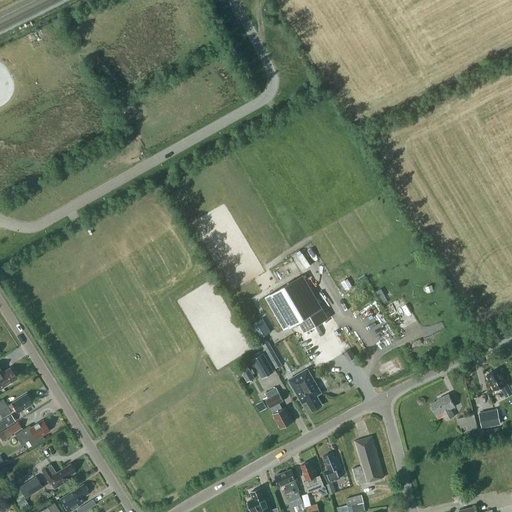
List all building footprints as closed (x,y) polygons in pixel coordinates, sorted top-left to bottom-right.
[(291,326),(291,327),(296,324),(300,322),(306,332),(327,319),(301,276),(271,293),(291,326)] [(350,283),(341,289),(344,293),(353,287),(350,283)] [(262,318),(251,324),(259,338),(270,332),(262,318)] [(345,322),(339,326),(353,351),(360,347),(345,322)] [(296,324),(291,327),(291,326),(289,327),(277,334),(290,355),(308,343),(296,324)] [(268,341),(263,344),(276,367),(281,364),(268,341)] [(354,357),(350,350),(344,353),(348,360),(354,357)] [(252,359),(263,378),(274,371),(264,352),(252,359)] [(0,368),(0,388),(10,382),(10,381),(16,377),(10,367),(2,372),(0,368)] [(248,381),(255,377),(250,368),(243,372),(248,381)] [(307,369),(288,380),(302,403),(306,401),(312,411),(322,405),(316,395),(321,392),(307,369)] [(511,392),(507,383),(505,384),(498,369),(486,375),(494,390),(500,387),(505,396),(511,392)] [(265,397),(266,399),(265,399),(280,427),(293,420),(285,407),(282,408),(279,402),(283,400),(276,387),(265,393),(266,397),(265,397)] [(19,399),(18,398),(6,405),(2,399),(0,399),(0,413),(2,417),(10,411),(15,408),(17,412),(23,408),(24,407),(31,402),(26,394),(19,399)] [(454,416),(451,409),(454,407),(448,394),(440,398),(441,400),(430,405),(435,415),(442,411),(446,420),(454,416)] [(479,413),(482,427),(483,427),(500,423),(497,410),(479,413)] [(468,431),(477,428),(474,414),(457,419),(459,427),(466,425),(468,431)] [(15,421),(11,415),(0,421),(0,422),(4,428),(15,421)] [(29,440),(32,445),(43,438),(41,435),(49,430),(43,419),(29,428),(28,426),(15,434),(21,444),(29,440)] [(0,432),(0,436),(3,441),(12,435),(11,433),(21,427),(18,422),(0,432)] [(467,439),(477,437),(475,431),(465,433),(467,439)] [(357,482),(359,483),(384,476),(372,435),(354,440),(361,465),(352,468),(357,482)] [(339,478),(336,469),(341,467),(337,456),(334,456),(333,452),(323,455),(327,466),(329,472),(324,474),(327,482),(339,478)] [(323,495),(328,493),(325,485),(324,486),(320,475),(318,476),(315,469),(313,469),(310,461),(301,465),(304,472),(303,473),(306,481),(304,482),(308,492),(315,489),(322,494),(323,495)] [(56,472),(50,463),(41,469),(53,488),(58,485),(67,479),(66,476),(75,471),(70,463),(56,472)] [(7,466),(0,468),(0,472),(1,476),(9,474),(7,466)] [(277,473),(276,474),(276,475),(275,475),(279,486),(285,484),(287,489),(285,490),(288,496),(293,507),(304,503),(299,492),(300,491),(296,479),(292,469),(281,473),(281,472),(279,472),(277,473)] [(25,498),(43,487),(37,478),(19,490),(25,498)] [(336,492),(333,483),(326,485),(329,494),(336,492)] [(61,500),(67,511),(82,502),(79,498),(88,492),(83,484),(60,498),(61,500)] [(262,487),(251,492),(254,499),(248,501),(252,511),(258,510),(259,511),(271,511),(270,505),(267,498),(266,498),(262,487)] [(362,494),(346,498),(348,511),(356,511),(366,510),(362,494)] [(58,495),(52,499),(55,503),(61,500),(60,498),(58,495)] [(40,511),(41,511),(60,511),(53,502),(40,511)]
